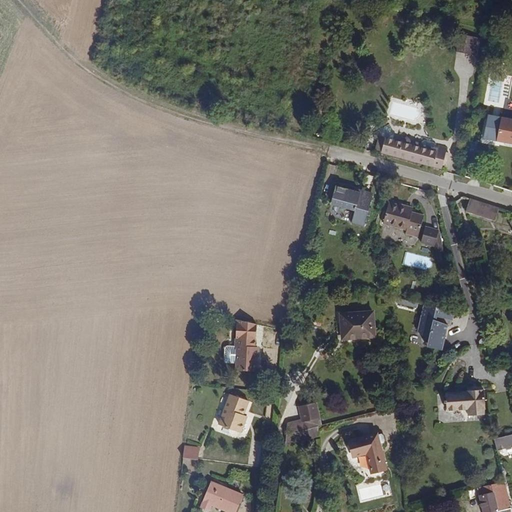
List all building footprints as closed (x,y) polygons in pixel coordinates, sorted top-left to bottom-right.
[(480,38),(461,35),(458,51),(477,54),(480,38)] [(500,37),(494,36),(492,47),(498,48),(500,37)] [(511,143),(511,119),(502,118),(497,140),(504,141),(511,143)] [(391,134),(387,123),(372,133),(371,135),(377,137),(383,138),(389,140),(391,134)] [(380,152),(383,138),(377,137),(373,150),(380,152)] [(389,140),(383,138),(380,152),(430,165),(433,152),(389,140)] [(437,167),(440,154),(433,152),(430,165),(437,167)] [(336,186),(332,202),(356,208),(351,223),(365,226),(373,196),(336,186)] [(499,208),(471,200),(467,212),(494,221),(499,208)] [(411,208),(388,201),(383,222),(407,229),(406,231),(419,235),(424,215),(410,211),(411,208)] [(356,208),(332,202),(328,216),(351,223),(356,208)] [(422,241),(435,244),(444,247),(439,229),(426,226),(422,241)] [(444,247),(435,244),(440,262),(447,260),(444,247)] [(452,321),(454,312),(424,305),(418,332),(428,340),(442,351),(448,326),(436,321),(437,317),(452,321)] [(374,312),(342,315),(345,339),(377,336),(374,312)] [(257,324),(237,319),(235,346),(227,345),(225,347),(224,359),(226,362),(237,362),(236,369),(256,371),(258,346),(255,346),(257,324)] [(442,351),(428,340),(427,347),(442,351)] [(484,389),(447,392),(447,401),(445,401),(445,405),(447,405),(448,411),(469,409),(469,416),(486,414),(484,389)] [(247,401),(229,395),(219,425),(240,432),(246,416),(242,414),(247,401)] [(319,426),(322,425),(317,404),(299,408),(302,420),(288,423),(287,433),(295,431),(319,426)] [(298,441),(319,436),(319,426),(295,431),(298,441)] [(287,433),(286,444),(298,441),(295,431),(287,433)] [(511,433),(493,438),(496,450),(511,445),(511,433)] [(378,434),(351,441),(355,457),(368,453),(373,472),(387,468),(378,434)] [(185,449),(183,459),(198,461),(199,451),(185,449)] [(360,456),(362,475),(370,474),(368,455),(360,456)] [(510,511),(503,480),(478,486),(483,511),(510,511)] [(236,511),(243,496),(212,484),(202,509),(209,511),(211,511),(213,507),(226,511),(236,511)]
